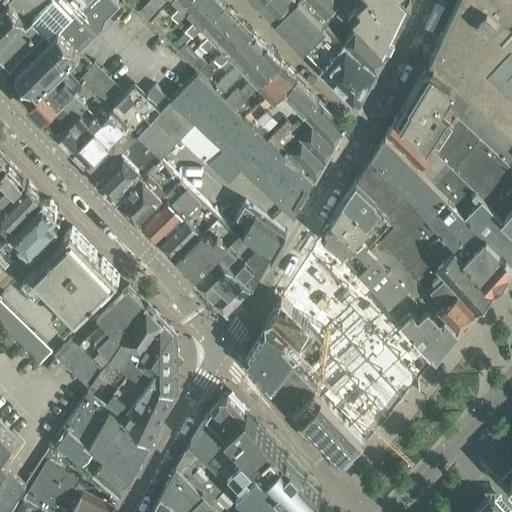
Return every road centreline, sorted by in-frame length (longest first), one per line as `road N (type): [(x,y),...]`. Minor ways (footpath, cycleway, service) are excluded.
road 1 (tertiary): [(222,352),(169,283),(0,107)]
road 2 (tertiary): [(222,352),(366,124)]
road 3 (tertiary): [(127,511),(222,352)]
road 4 (residential): [(366,124),(239,0)]
road 5 (unclassified): [(399,511),(511,386)]
road 6 (tertiary): [(366,124),(429,0)]
